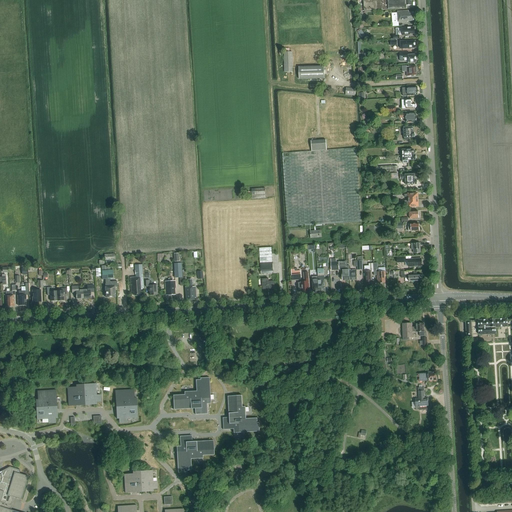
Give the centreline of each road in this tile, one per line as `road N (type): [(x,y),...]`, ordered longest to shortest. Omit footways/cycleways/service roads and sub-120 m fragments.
road 1 (secondary): [(0,321),(438,298)]
road 2 (tertiary): [(438,298),(420,0)]
road 3 (unclassified): [(473,511),(461,296)]
road 4 (tertiary): [(454,511),(438,298)]
road 5 (residential): [(152,426),(119,430),(101,409),(66,411),(60,428),(27,438)]
road 6 (residential): [(152,426),(162,415),(220,419),(215,434),(160,435)]
